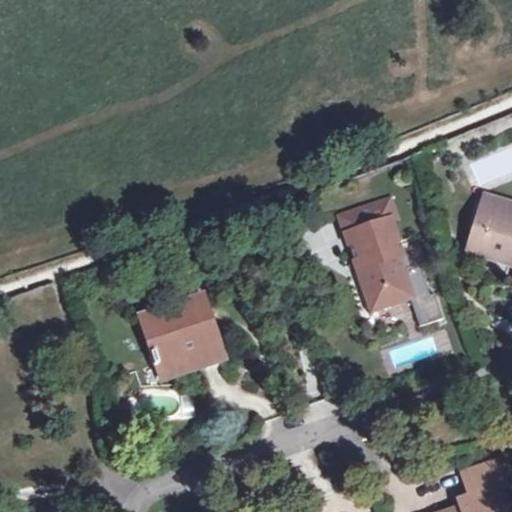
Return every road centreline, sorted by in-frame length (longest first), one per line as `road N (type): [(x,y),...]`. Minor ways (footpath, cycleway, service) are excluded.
road 1 (track): [(0,287),(511,101)]
road 2 (residential): [(128,511),(135,496),(334,425)]
